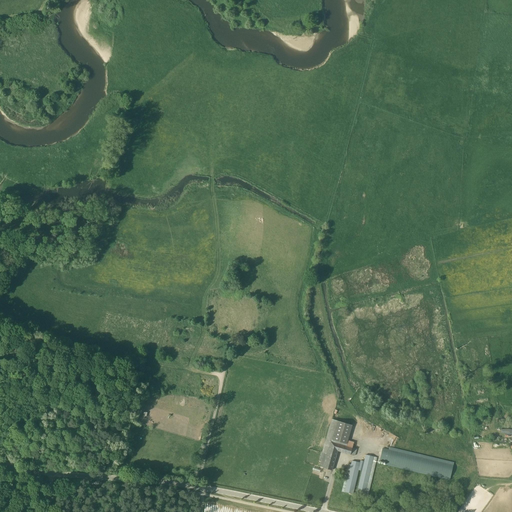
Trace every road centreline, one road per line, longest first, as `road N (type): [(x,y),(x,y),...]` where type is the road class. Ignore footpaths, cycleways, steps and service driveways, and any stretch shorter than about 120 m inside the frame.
road 1 (tertiary): [(323,511),(199,486),(52,474),(0,461)]
road 2 (track): [(211,165),(212,333),(230,346)]
